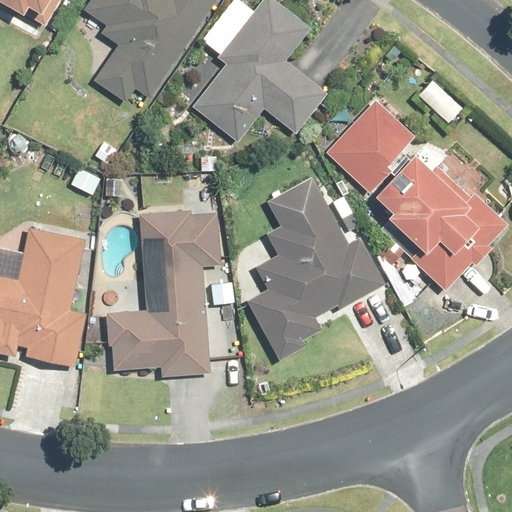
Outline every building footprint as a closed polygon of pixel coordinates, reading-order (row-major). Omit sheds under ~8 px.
[(0,0),(0,1),(63,34),(80,0),(0,0)] [(91,79),(141,113),(218,0),(90,0),(83,12),(120,37),(91,79)] [(282,0),(267,0),(190,104),(243,144),(268,110),(299,132),(332,88),(296,61),(320,28),(282,0)] [(379,97),(326,149),(371,194),(424,142),(379,97)] [(506,234),(430,152),(378,199),(423,247),(413,256),(445,291),(506,234)] [(218,158),(195,159),(195,178),(219,177),(218,158)] [(99,180),(73,167),(65,184),(90,197),(99,180)] [(246,298),(276,364),(337,336),(326,313),(390,284),(368,234),(349,242),(318,173),(270,195),(283,223),(267,230),(278,255),(259,264),(269,287),(246,298)] [(227,270),(225,208),(141,210),(143,306),(109,307),(111,375),(214,372),(211,270),(227,270)] [(30,357),(83,369),(95,316),(76,312),(93,237),(31,223),(21,272),(0,267),(0,339),(32,346),(30,357)]
